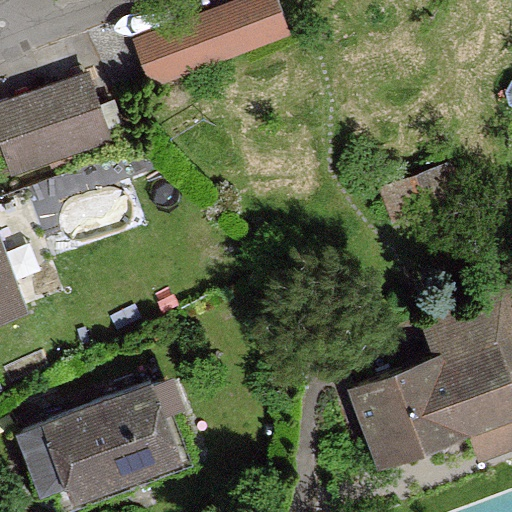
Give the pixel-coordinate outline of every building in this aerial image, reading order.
[(157,91),(259,56),(240,0),(229,0),(136,32),(157,91)] [(91,77),(0,107),(0,111),(25,185),(116,155),(91,77)] [(0,237),(0,333),(30,323),(0,237)] [(446,365),(355,396),(383,478),(511,434),(511,344),(496,298),(431,320),(446,365)] [(150,385),(44,425),(77,510),(182,470),(150,385)]
